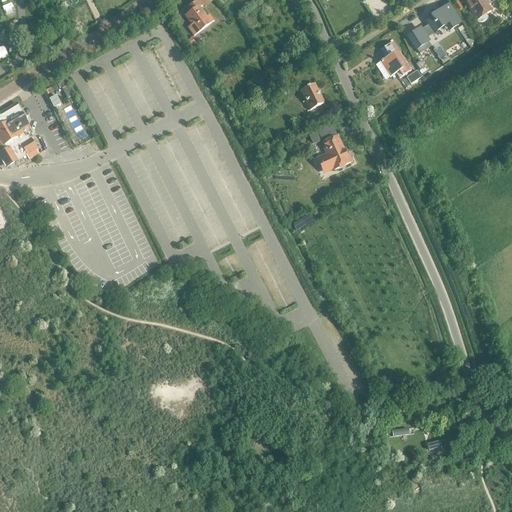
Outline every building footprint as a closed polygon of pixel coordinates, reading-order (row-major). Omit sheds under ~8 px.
[(209,15),(207,17),(200,9),(203,7),(198,0),(188,8),(191,12),(185,16),(192,26),(188,29),(194,37),(214,22),(209,15)] [(346,35),(361,28),(352,9),(360,5),(357,0),(355,0),(342,6),(345,11),(334,16),(337,23),(340,21),(346,35)] [(487,6),(496,0),(463,0),(479,24),(482,24),(484,23),(487,21),(488,18),(486,16),(491,13),(487,6)] [(453,4),(458,12),(463,9),(458,1),(453,4)] [(445,27),(449,32),(460,25),(448,6),(425,22),(433,35),(445,27)] [(419,29),(408,37),(417,51),(420,55),(429,50),(426,45),(429,43),(426,39),(427,38),(422,30),(421,31),(419,29)] [(399,80),(411,71),(392,43),(384,49),(383,49),(380,51),(386,59),(376,66),(386,80),(396,74),(399,80)] [(300,91),(310,112),(325,104),(315,84),(300,91)] [(0,155),(7,167),(16,162),(37,150),(31,140),(34,138),(31,135),(32,135),(29,127),(22,113),(17,105),(2,115),(2,114),(0,115),(0,155)] [(317,120),(320,126),(332,120),(329,114),(317,120)] [(349,154),(347,156),(338,136),(321,144),(331,165),(329,166),(332,173),(353,163),(349,154)] [(45,200),(41,203),(49,217),(53,214),(45,200)]
